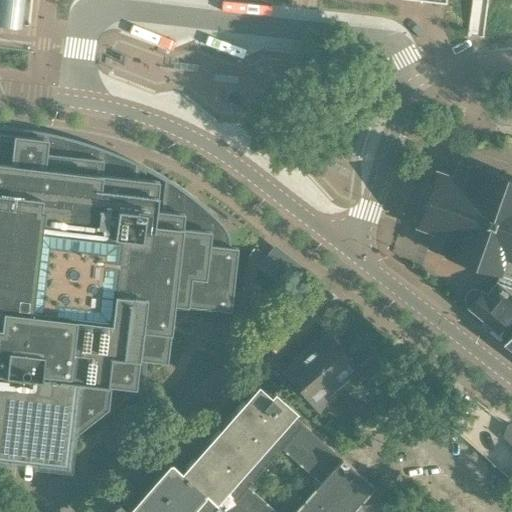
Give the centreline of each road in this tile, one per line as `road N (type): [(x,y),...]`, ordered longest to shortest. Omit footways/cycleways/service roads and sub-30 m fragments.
road 1 (unclassified): [(343,246),(317,287),(244,356),(60,511)]
road 2 (residential): [(343,246),(230,157),(169,123),(107,105),(0,91)]
road 3 (residential): [(457,69),(407,91),(366,211),(343,246)]
road 4 (residential): [(511,380),(343,246)]
